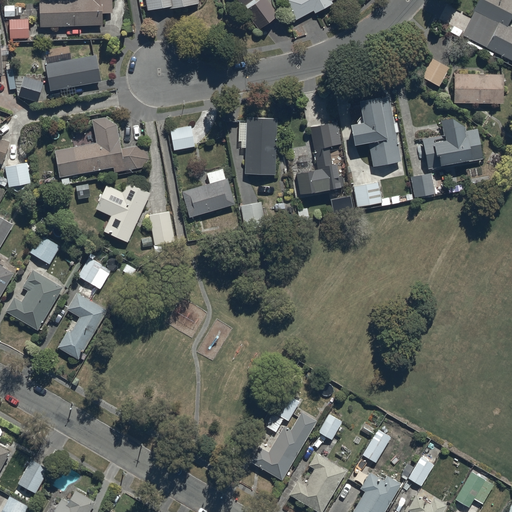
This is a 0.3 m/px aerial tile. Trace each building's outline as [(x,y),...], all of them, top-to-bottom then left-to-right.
[(39,0),(39,28),(102,27),(102,15),(112,15),(112,0),(39,0)] [(145,0),(148,13),(170,9),(171,11),(199,6),(198,0),(145,0)] [(235,0),(259,31),(279,15),(267,0),(235,0)] [(336,0),(285,0),(284,0),(296,22),(314,12),(315,15),(333,5),(332,3),(336,0)] [(511,0),(479,0),(462,38),(511,62),(511,29),(508,28),(511,19),(511,0)] [(5,6),(4,18),(14,18),(14,17),(21,17),(22,8),(15,8),(15,7),(5,6)] [(28,20),(9,21),(10,40),(29,39),(28,20)] [(46,59),(47,66),(45,67),(50,93),(101,84),(96,56),(71,61),(70,54),(46,59)] [(449,70),(430,59),(420,78),(438,88),(449,70)] [(504,76),(454,75),(454,105),(504,105),(504,76)] [(38,104),(44,84),(23,77),(17,98),(38,104)] [(363,127),(352,129),(355,148),(369,145),(373,168),(401,164),(396,135),(398,135),(397,125),(394,125),(389,99),(360,104),(363,127)] [(96,145),(55,152),(59,179),(114,169),(114,173),(143,169),(148,160),(146,147),(121,150),(117,126),(105,119),(92,121),(96,145)] [(247,119),(247,124),(239,124),(238,143),(241,143),(241,150),(246,150),(245,175),(275,176),(277,121),(247,119)] [(422,140),(428,170),(483,160),(477,129),(465,131),(464,128),(451,120),(441,121),(443,137),(422,140)] [(338,124),(310,128),(317,171),(296,175),(300,197),(344,190),(342,174),(339,174),(337,167),(331,168),(328,150),(342,148),(338,124)] [(191,127),(170,131),(173,152),(194,149),(191,127)] [(0,164),(1,165),(9,144),(0,140),(0,164)] [(5,168),(8,189),(30,185),(26,163),(5,168)] [(209,185),(182,192),(189,219),(235,207),(228,179),(225,180),(222,169),(206,173),(209,185)] [(432,174),(410,179),(414,200),(436,196),(432,174)] [(378,182),(354,186),(357,208),(381,205),(378,182)] [(103,233),(128,244),(150,195),(126,184),(122,193),(107,186),(103,196),(101,195),(98,203),(99,203),(95,211),(110,217),(103,233)] [(261,203),(240,206),(245,235),(266,231),(261,203)] [(176,250),(169,212),(148,216),(156,254),(176,250)] [(0,217),(0,248),(13,226),(0,217)] [(28,230),(39,237),(46,225),(35,218),(28,230)] [(60,248),(41,236),(30,253),(50,265),(60,248)] [(78,277),(100,290),(111,272),(89,258),(78,277)] [(0,298),(14,275),(0,266),(0,298)] [(38,332),(63,289),(32,272),(22,289),(28,293),(22,304),(14,299),(5,314),(38,332)] [(107,313),(76,294),(66,311),(80,319),(70,334),(68,332),(58,349),(78,361),(107,313)] [(288,422),(299,403),(281,392),(262,426),(276,434),(284,420),(288,422)] [(316,422),(301,413),(290,432),(283,428),(269,452),(260,447),(250,463),(282,481),(316,422)] [(342,423),(329,416),(318,433),(332,441),(342,423)] [(391,439),(377,430),(362,456),(376,464),(391,439)] [(0,468),(10,450),(0,445),(0,468)] [(315,511),(323,511),(346,472),(316,454),(309,467),(314,470),(305,486),(298,482),(289,497),(315,511)] [(433,466),(420,458),(408,479),(420,487),(433,466)] [(49,472),(31,461),(18,485),(37,495),(49,472)] [(385,511),(401,485),(387,477),(384,482),(370,473),(360,490),(365,493),(353,511),(385,511)] [(469,508),(474,500),(483,505),(493,486),(471,473),(456,500),(469,508)] [(68,503),(62,500),(54,511),(90,511),(96,503),(75,491),(68,503)] [(443,511),(446,507),(433,500),(430,504),(416,496),(409,509),(407,507),(404,511),(443,511)] [(10,497),(1,511),(26,511),(29,508),(10,497)]
